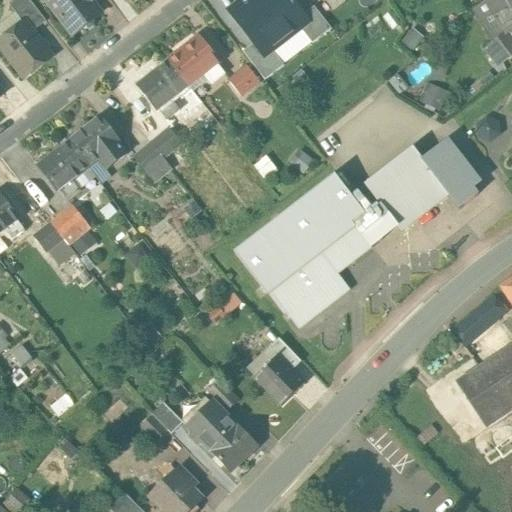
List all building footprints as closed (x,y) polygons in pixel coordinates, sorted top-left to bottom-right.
[(46,22),(29,0),(15,0),(9,5),(24,24),(25,24),(32,33),(46,22)] [(44,0),(73,36),(83,28),(84,29),(88,30),(93,26),(94,22),(93,21),(101,14),(92,1),(93,0),(44,0)] [(308,22),(290,0),(245,0),(230,12),(264,57),(308,22)] [(511,0),(485,0),(486,1),(475,8),(494,41),(505,32),(506,33),(511,29),(511,0)] [(24,24),(0,42),(0,46),(25,78),(51,58),(32,33),(25,24),(24,24)] [(511,40),(506,33),(505,32),(494,41),(488,46),(502,64),(511,55),(511,40)] [(198,37),(168,62),(188,88),(204,75),(212,85),(224,75),(217,65),(219,63),(198,37)] [(412,79),(418,85),(432,71),(416,55),(396,75),(406,85),(412,79)] [(168,62),(137,86),(158,112),(159,111),(167,121),(179,111),(172,101),(188,88),(168,62)] [(247,67),(229,81),(241,97),(259,83),(247,67)] [(438,111),(446,90),(428,84),(420,105),(438,111)] [(100,117),(69,142),(89,168),(90,169),(106,156),(113,166),(127,155),(119,146),(121,145),(100,117)] [(498,122),(486,118),(476,126),(478,139),(490,143),(500,135),(498,122)] [(188,154),(169,129),(151,144),(164,160),(170,154),(177,163),(188,154)] [(89,168),(69,142),(38,167),(59,193),(60,193),(67,203),(80,192),(72,182),(89,168)] [(151,144),(134,158),(147,174),(164,160),(151,144)] [(170,154),(164,160),(173,170),(175,173),(181,168),(177,163),(170,154)] [(193,159),(188,154),(177,163),(181,168),(193,159)] [(431,155),(389,188),(379,175),(364,187),(364,188),(395,227),(396,228),(431,200),(432,201),(454,184),(431,155)] [(173,170),(164,160),(147,174),(156,184),(173,170)] [(335,176),(235,254),(267,296),(268,295),(284,315),(286,314),(298,329),(348,291),(336,275),(382,239),(381,238),(367,219),(368,218),(352,198),(335,176)] [(395,227),(364,188),(352,198),(368,218),(367,219),(381,238),(395,227)] [(18,220),(0,196),(0,233),(5,229),(12,240),(24,231),(17,221),(18,220)] [(73,207),(52,224),(64,239),(64,240),(69,246),(90,229),(73,207)] [(51,223),(34,237),(46,253),(64,240),(64,239),(52,224),(51,223)] [(511,281),(502,289),(511,303),(511,281)] [(493,297),(453,332),(465,349),(507,312),(493,297)] [(0,350),(10,344),(0,327),(0,350)] [(296,358),(279,339),(269,348),(277,357),(278,356),(288,366),(296,358)] [(9,352),(21,366),(30,359),(18,344),(9,352)] [(511,346),(456,383),(486,428),(511,411),(511,346)] [(288,366),(278,356),(277,357),(270,363),(263,369),(264,369),(254,379),(281,408),(305,384),(288,366)] [(238,401),(219,381),(208,392),(227,412),(238,401)] [(63,395),(51,406),(57,413),(70,402),(63,395)] [(221,412),(211,403),(186,427),(200,441),(212,429),(222,439),(235,426),(221,412)] [(183,423),(164,404),(152,416),(153,416),(168,431),(171,435),(183,423)] [(166,433),(151,418),(141,427),(157,442),(166,433)] [(258,447),(236,425),(235,426),(222,439),(212,429),(200,441),(210,451),(231,473),(258,447)] [(196,486),(179,468),(149,497),(162,509),(163,508),(166,511),(190,511),(203,501),(192,490),(196,486)] [(142,511),(126,496),(108,509),(111,511),(142,511)]
